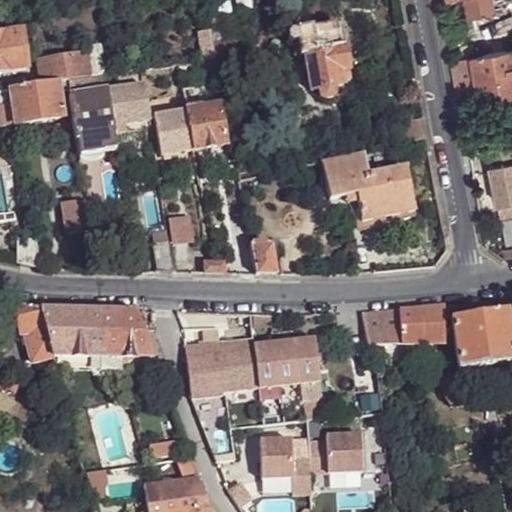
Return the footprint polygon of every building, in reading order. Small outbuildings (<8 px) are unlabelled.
[(447,0),(447,1),(454,0),(463,0),(467,18),(495,12),(492,0),(447,0)] [(206,4),(210,31),(228,28),(225,1),(206,4)] [(338,26),(294,33),(298,59),(303,58),(309,94),(317,93),(318,100),(321,102),(330,101),(333,97),(332,90),(340,89),(339,87),(338,75),(344,74),(346,73),(338,26)] [(214,59),(215,66),(234,63),(228,28),(210,31),(214,59)] [(0,73),(25,70),(19,32),(0,35),(0,73)] [(85,55),(88,78),(102,76),(97,47),(85,49),(83,49),(84,55),(85,55)] [(511,49),(449,62),(456,95),(478,92),(479,98),(511,92),(511,49)] [(67,81),(88,78),(85,55),(84,55),(38,63),(41,85),(58,83),(67,81)] [(208,87),(218,85),(215,66),(214,59),(203,61),(208,87)] [(344,74),(338,75),(339,87),(346,86),(344,74)] [(106,91),(103,76),(102,76),(88,78),(67,81),(68,91),(69,97),(106,91)] [(5,91),(0,91),(0,127),(62,119),(58,92),(68,91),(67,81),(58,83),(41,85),(9,90),(5,91)] [(111,128),(148,122),(142,86),(106,91),(111,128)] [(100,138),(112,137),(111,128),(106,91),(69,97),(75,142),(100,138)] [(184,112),(192,151),(223,146),(217,107),(184,112)] [(159,156),(192,151),(184,112),(152,118),(159,156)] [(423,141),(419,121),(391,127),(394,146),(423,141)] [(101,146),(113,144),(112,137),(100,138),(101,146)] [(75,142),(77,158),(102,155),(102,153),(101,146),(100,138),(75,142)] [(114,151),(114,150),(113,144),(101,146),(102,153),(114,151)] [(511,145),(487,150),(497,216),(511,213),(511,145)] [(192,151),(194,166),(226,161),(223,146),(192,151)] [(235,176),(253,174),(250,156),(232,158),(235,176)] [(364,175),(361,157),(320,165),(328,203),(343,199),(353,197),(368,194),(364,175)] [(402,168),(364,175),(368,194),(353,197),(355,205),(358,223),(390,216),(389,210),(410,206),(402,168)] [(280,182),(279,171),(266,172),(267,183),(280,182)] [(255,180),(253,174),(235,176),(237,184),(255,180)] [(153,211),(161,209),(159,194),(150,195),(153,211)] [(355,205),(353,197),(343,199),(345,206),(355,205)] [(65,236),(87,233),(83,202),(60,205),(65,236)] [(389,210),(390,216),(411,212),(410,206),(389,210)] [(189,219),(168,222),(171,247),(192,244),(189,219)] [(15,264),(39,269),(33,239),(15,240),(15,264)] [(158,274),(171,274),(166,242),(153,245),(158,274)] [(254,275),(273,276),(267,242),(248,245),(254,275)] [(203,274),(213,274),(211,264),(201,264),(203,274)] [(213,274),(223,275),(221,264),(211,264),(213,274)] [(40,310),(12,304),(22,336),(25,335),(33,364),(53,359),(53,358),(40,310)] [(456,305),(399,311),(401,345),(445,343),(444,319),(451,319),(457,371),(511,363),(511,352),(506,310),(458,317),(456,305)] [(87,311),(40,310),(53,358),(153,360),(138,317),(136,312),(87,311)] [(399,311),(362,314),(367,346),(401,345),(399,311)] [(319,384),(314,341),(254,347),(253,341),(185,349),(191,401),(222,398),(222,395),(319,384)] [(462,406),(458,381),(439,384),(446,401),(450,407),(462,406)] [(324,443),(306,444),(307,462),(308,476),(359,474),(357,437),(323,438),(324,443)] [(308,476),(307,462),(290,462),(289,442),(257,443),(259,481),(289,480),(290,497),(308,496),(308,476)] [(177,445),(149,449),(151,462),(179,458),(177,445)] [(176,460),(184,481),(197,479),(190,458),(176,460)] [(101,472),(82,475),(85,491),(100,489),(102,482),(101,472)] [(211,511),(206,504),(197,479),(184,481),(155,485),(143,488),(146,511),(211,511)] [(241,487),(227,497),(237,511),(241,511),(253,505),(241,487)]
